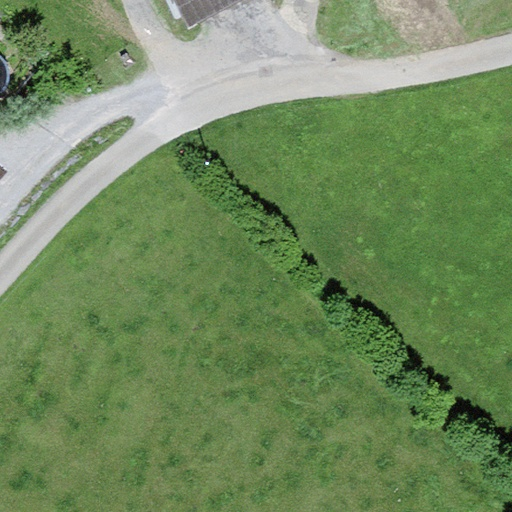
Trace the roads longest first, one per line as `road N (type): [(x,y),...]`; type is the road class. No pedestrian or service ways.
road 1 (residential): [(511,56),(335,78),(286,75),(222,103),(0,299)]
road 2 (track): [(222,103),(144,98),(98,112),(0,239)]
